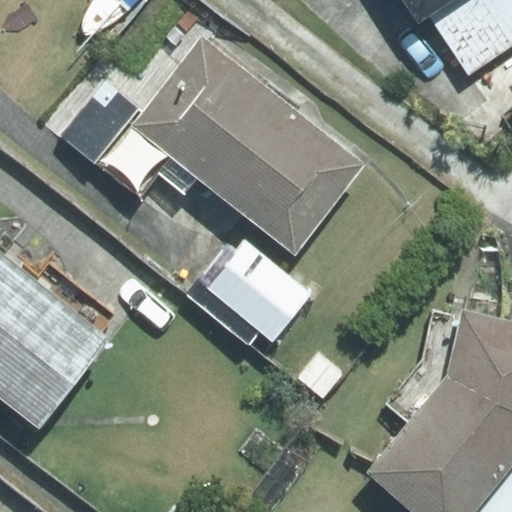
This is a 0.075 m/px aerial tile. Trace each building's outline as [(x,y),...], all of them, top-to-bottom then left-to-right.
[(511,36),(511,0),(405,0),(416,16),(424,10),(465,69),(511,36)] [(128,125),(295,251),(365,160),(198,33),(128,125)] [(229,240),(198,277),(274,338),(313,291),(245,236),(237,247),(229,240)] [(0,389),(42,422),(111,333),(0,246),(0,389)] [(511,511),(511,319),(463,309),(450,371),(366,473),(414,511),(511,511)]
